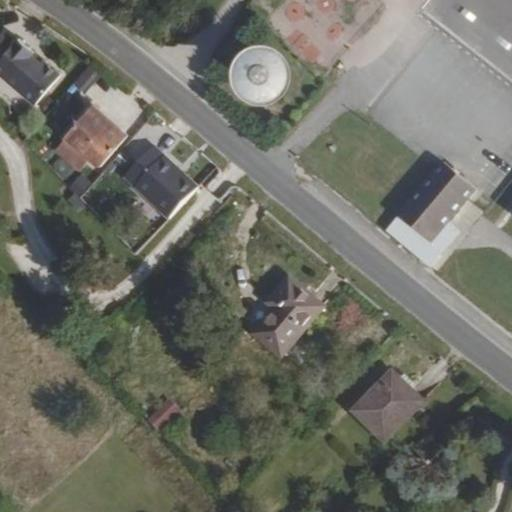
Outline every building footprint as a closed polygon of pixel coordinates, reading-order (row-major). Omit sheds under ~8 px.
[(5,29),(0,34),(0,70),(36,102),(62,72),(45,57),(42,61),(32,53),(36,48),(21,35),(17,39),(5,29)] [(266,68),(261,64),(253,60),(244,58),(235,60),(227,65),(221,72),(218,81),(218,90),(221,99),(226,106),(234,111),(243,113),(249,113),(255,112),(260,109),(265,105),(268,101),(271,95),(272,90),(273,84),(271,78),(269,73),(266,68)] [(101,166),(128,136),(92,105),(65,135),(67,136),(92,159),(101,166)] [(81,172),(92,159),(67,136),(55,149),(81,172)] [(176,170),(178,167),(154,144),(124,175),(168,217),(198,186),(186,174),(181,174),(176,170)] [(445,163),(400,216),(431,242),(476,189),(445,163)] [(421,254),(431,242),(400,216),(390,228),(421,254)] [(276,354),(318,307),(285,278),(264,303),(270,308),(250,331),(276,354)] [(421,401),(389,373),(353,412),(385,441),(421,401)] [(163,435),(182,415),(167,400),(148,421),(163,435)]
